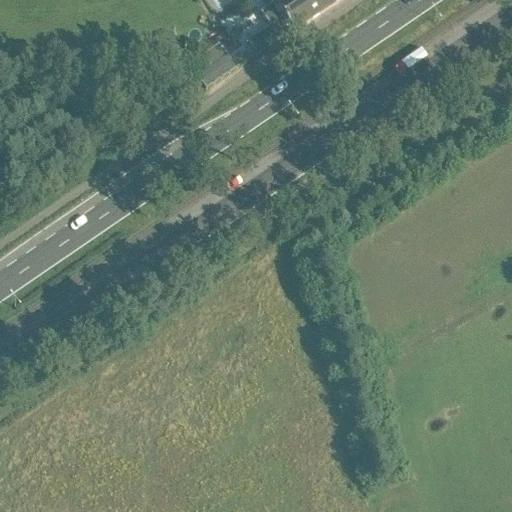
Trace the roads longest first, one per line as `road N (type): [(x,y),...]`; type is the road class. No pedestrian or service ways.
road 1 (primary): [(0,357),(511,2)]
road 2 (primary): [(421,0),(0,286)]
